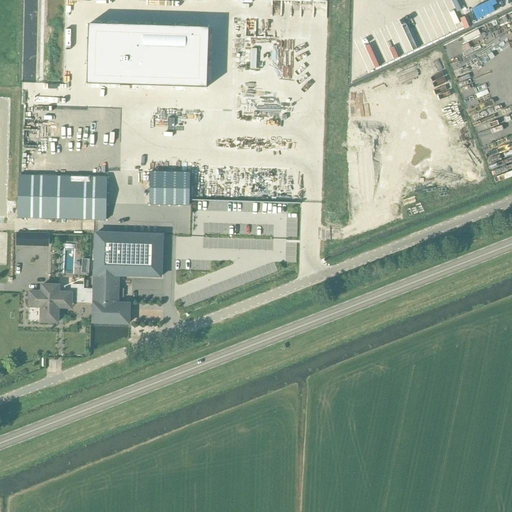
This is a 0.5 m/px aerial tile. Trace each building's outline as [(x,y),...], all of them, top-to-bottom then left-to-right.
[(489,0),(471,10),(477,20),(495,11),(493,6),(499,3),(497,0),(489,0)] [(79,25),(78,84),(198,85),(199,25),(79,25)] [(484,142),(484,131),(468,131),(468,170),(484,170),(484,155),(491,155),(491,142),(484,142)] [(190,173),(150,172),(149,205),(190,206),(190,173)] [(108,178),(19,176),(17,218),(106,220),(108,178)] [(17,232),(17,245),(49,246),(49,233),(17,232)] [(162,235),(96,233),(93,303),(93,325),(129,325),(129,310),(125,310),(125,304),(117,304),(118,298),(123,298),(124,289),(118,289),(118,276),(161,277),(162,235)] [(30,295),(29,307),(38,307),(41,307),(41,322),(58,323),(58,303),(71,303),(92,303),(92,288),(84,288),(84,285),(72,285),(71,290),(59,290),(59,288),(59,286),(42,285),(42,292),(30,292),(30,295)]
